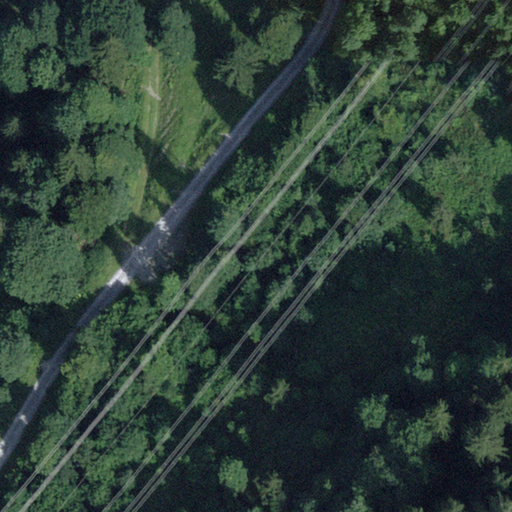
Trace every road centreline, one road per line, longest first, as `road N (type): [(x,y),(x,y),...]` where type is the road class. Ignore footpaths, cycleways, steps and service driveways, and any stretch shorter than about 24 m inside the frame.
road 1 (track): [(331,0),(305,49),(43,375),(0,454)]
road 2 (track): [(137,259),(131,246),(166,149),(177,36),(170,0)]
